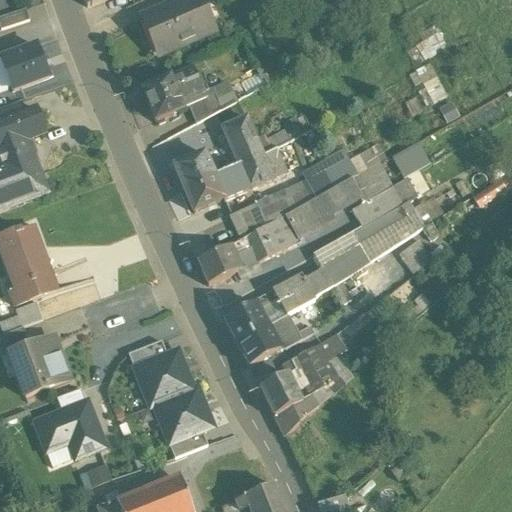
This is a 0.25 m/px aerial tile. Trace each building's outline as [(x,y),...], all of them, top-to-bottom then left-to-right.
[(84,0),(88,8),(110,0),(84,0)] [(197,0),(187,0),(144,18),(160,56),(212,34),(197,0)] [(29,23),(26,12),(0,20),(0,29),(1,32),(29,23)] [(423,45),(406,54),(412,65),(422,60),(423,63),(435,56),(433,52),(444,47),(438,34),(439,34),(436,28),(419,37),(423,45)] [(48,79),(36,48),(0,62),(12,93),(48,79)] [(416,73),(432,105),(445,99),(429,66),(416,73)] [(192,69),(141,91),(154,124),(184,112),(179,101),(201,91),(192,69)] [(226,84),(210,91),(212,96),(220,114),(237,106),(226,84)] [(201,91),(179,101),(182,108),(186,107),(205,99),(201,91)] [(220,114),(212,96),(205,99),(186,107),(194,125),(220,114)] [(17,104),(0,110),(0,124),(22,116),(22,115),(17,104)] [(451,104),(437,111),(446,127),(459,120),(451,104)] [(22,116),(0,124),(0,151),(28,141),(44,135),(35,110),(22,115),(22,116)] [(280,126),(290,144),(302,138),(292,120),(280,126)] [(255,141),(246,121),(221,131),(232,156),(237,169),(262,158),(255,141)] [(255,141),(262,158),(270,155),(263,138),(255,141)] [(28,141),(0,151),(0,164),(0,165),(0,164),(0,211),(14,207),(16,208),(24,205),(25,202),(43,196),(29,157),(34,155),(33,153),(28,141)] [(392,158),(404,179),(428,167),(417,145),(392,158)] [(347,161),(356,179),(379,167),(385,164),(376,146),(370,150),(347,161)] [(237,169),(232,156),(220,162),(216,169),(211,171),(214,179),(237,169)] [(205,157),(174,170),(183,192),(214,179),(211,171),(205,157)] [(262,158),(237,169),(242,181),(248,193),(273,182),(262,158)] [(302,186),(254,207),(257,214),(263,231),(264,232),(275,226),(284,221),(298,213),(297,211),(327,196),(356,179),(347,161),(302,186)] [(350,183),(360,202),(363,206),(391,190),(379,167),(350,183)] [(237,169),(214,179),(217,186),(224,184),(231,186),(242,181),(237,169)] [(214,179),(183,192),(193,214),(223,201),(217,186),(214,179)] [(391,190),(401,209),(406,206),(416,201),(407,182),(391,190)] [(350,183),(327,196),(334,211),(319,219),(323,227),(332,222),(330,219),(360,202),(350,183)] [(350,214),(361,230),(401,209),(391,190),(363,206),(350,214)] [(327,196),(297,211),(298,213),(309,234),(323,227),(319,219),(334,211),(327,196)] [(321,270),(331,289),(422,230),(406,206),(401,209),(361,230),(313,257),(321,270)] [(295,242),(309,234),(298,213),(284,221),(295,242)] [(257,214),(234,224),(242,243),(247,240),(263,231),(257,214)] [(295,242),(284,221),(275,226),(286,252),(297,246),(295,242)] [(286,252),(275,226),(264,232),(274,258),(286,252)] [(33,229),(22,233),(21,230),(0,237),(0,253),(1,256),(3,255),(16,291),(9,294),(14,308),(57,292),(50,273),(48,273),(40,251),(41,250),(33,229)] [(263,231),(247,240),(257,265),(274,258),(264,232),(263,231)] [(228,250),(197,264),(207,288),(239,274),(228,250)] [(398,317),(409,329),(462,281),(451,269),(398,317)] [(312,300),(331,289),(321,270),(301,281),(305,287),(312,300)] [(313,302),(305,287),(298,291),(295,283),(289,286),(301,310),(313,302)] [(289,286),(287,284),(271,293),(285,318),(301,310),(289,286)] [(340,286),(330,293),(341,308),(351,301),(340,286)] [(253,306),(223,323),(235,347),(266,329),(253,306)] [(0,325),(0,337),(0,338),(23,330),(41,325),(35,307),(13,314),(15,320),(0,325)] [(287,320),(266,329),(279,352),(285,352),(299,344),(312,337),(308,331),(296,337),(287,320)] [(266,329),(235,347),(247,370),(279,352),(266,329)] [(0,338),(0,356),(1,360),(9,357),(9,356),(29,348),(23,330),(0,338)] [(342,355),(331,338),(322,345),(319,347),(328,363),(339,357),(342,355)] [(29,348),(9,356),(9,357),(25,400),(48,391),(48,389),(69,381),(59,353),(55,355),(50,340),(29,348)] [(128,357),(133,370),(166,357),(161,344),(128,357)] [(328,363),(319,347),(297,360),(302,369),(315,393),(326,385),(336,378),(328,363)] [(166,357),(133,370),(149,410),(154,409),(193,393),(177,353),(166,357)] [(339,357),(328,363),(336,378),(344,387),(352,381),(339,357)] [(287,377),(301,405),(315,393),(302,369),(287,377)] [(287,377),(258,391),(272,419),(289,411),(301,405),(287,377)] [(326,385),(333,397),(344,387),(336,378),(326,385)] [(301,405),(289,411),(298,428),(333,397),(326,385),(315,393),(301,405)] [(81,392),(56,401),(62,414),(86,404),(81,392)] [(154,409),(169,447),(203,434),(212,430),(197,392),(193,393),(154,409)] [(62,414),(34,425),(46,455),(68,446),(75,463),(105,451),(87,404),(86,404),(62,414)] [(289,411),(272,419),(283,441),(298,428),(289,411)] [(203,434),(169,447),(174,462),(209,448),(203,434)] [(410,459),(388,474),(396,485),(418,470),(410,459)] [(90,491),(108,483),(103,470),(85,476),(90,491)] [(192,511),(181,480),(147,493),(154,511),(192,511)] [(271,489),(236,504),(239,511),(245,511),(249,511),(284,511),(274,488),(271,489)] [(154,511),(147,493),(116,506),(118,511),(154,511)] [(346,511),(343,499),(317,507),(317,511),(346,511)]
